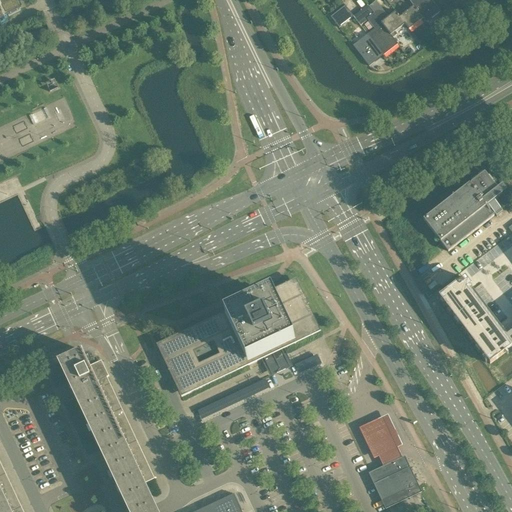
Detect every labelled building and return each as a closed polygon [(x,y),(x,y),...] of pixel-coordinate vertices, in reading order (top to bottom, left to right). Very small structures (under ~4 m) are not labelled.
[(0,0),(0,19),(19,10),(14,0),(0,0)] [(431,0),(411,0),(410,2),(413,6),(413,7),(423,19),(426,23),(441,11),(431,0)] [(398,44),(391,35),(381,23),(368,5),(367,5),(369,7),(363,12),(362,10),(353,17),(360,26),(368,20),(374,29),(367,35),(383,56),(398,44)] [(349,21),(344,15),(349,11),(345,6),(330,17),(339,28),(349,21)] [(409,30),(423,19),(413,7),(400,17),(399,18),(404,25),(405,24),(409,30)] [(391,35),(404,25),(399,18),(400,17),(395,12),(381,23),(391,35)] [(369,67),(383,56),(367,35),(353,46),(369,67)] [(494,201),(501,195),(497,189),(484,173),(423,220),(448,252),(495,215),(496,217),(503,212),(494,201)] [(496,248),(479,258),(485,269),(502,259),(496,248)] [(470,276),(482,268),(478,261),(465,269),(470,276)] [(156,345),(157,346),(181,398),(262,360),(285,349),(321,332),(296,279),(275,289),(226,312),(156,345)] [(463,282),(439,301),(490,366),(510,350),(511,351),(511,349),(511,330),(509,333),(508,331),(505,334),(470,289),(469,289),(463,282)] [(285,349),(262,360),(268,373),(291,362),(285,349)] [(152,499),(145,483),(97,382),(103,379),(95,363),(89,366),(82,351),(58,362),(128,511),(158,511),(152,499)] [(401,444),(387,414),(359,427),(373,458),(378,456),(382,465),(401,456),(396,447),(401,444)] [(372,475),(387,506),(418,491),(403,460),(372,475)] [(23,511),(0,462),(0,511),(23,511)] [(241,511),(233,493),(193,511),(241,511)]
